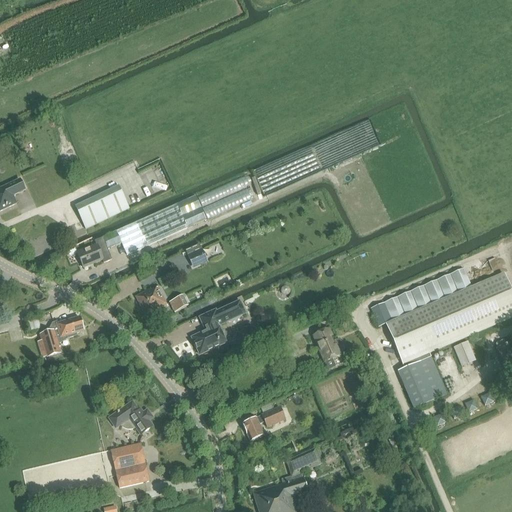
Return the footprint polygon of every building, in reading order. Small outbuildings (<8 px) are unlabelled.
[(20,180),(0,189),(0,211),(16,204),(13,196),(25,190),(20,180)] [(145,186),(132,191),(137,201),(162,191),(159,182),(152,185),(151,182),(144,184),(145,186)] [(75,208),(85,229),(128,209),(118,187),(75,208)] [(127,256),(187,229),(176,205),(116,232),(121,244),(127,256)] [(116,232),(103,238),(107,250),(121,244),(116,232)] [(96,246),(77,254),(83,268),(84,268),(83,267),(94,262),(94,263),(102,260),(104,264),(112,260),(107,250),(103,238),(95,242),(96,246)] [(188,256),(194,269),(208,263),(203,249),(188,256)] [(370,310),(378,328),(385,325),(402,364),(511,316),(511,293),(503,273),(471,288),(463,270),(370,310)] [(135,297),(146,318),(167,307),(158,288),(151,291),(150,289),(135,297)] [(169,303),(174,313),(187,306),(182,296),(169,303)] [(242,315),(245,314),(239,302),(216,313),(215,311),(200,318),(206,332),(192,338),(195,344),(194,345),(196,350),(197,349),(200,355),(226,343),(224,339),(225,337),(226,335),(226,333),(224,331),(222,331),(220,331),(218,326),(227,322),(231,322),(235,321),(239,319),(242,315)] [(40,335),(39,336),(46,358),(60,354),(57,345),(55,339),(67,336),(68,339),(76,336),(75,334),(80,332),(82,332),(81,326),(82,325),(80,320),(80,321),(79,318),(56,325),(56,323),(52,325),(49,330),(50,334),(46,335),(40,337),(40,335)] [(10,331),(0,333),(0,366),(26,360),(19,330),(11,332),(10,331)] [(329,330),(313,337),(323,363),(325,363),(328,370),(336,367),(332,359),(340,356),(335,346),(341,343),(340,340),(334,342),(329,330)] [(397,372),(413,409),(446,395),(430,358),(397,372)] [(490,394),(482,397),(485,406),(493,402),(490,394)] [(473,401),(465,404),(469,413),(477,409),(473,401)] [(112,417),(118,426),(120,425),(120,426),(122,427),(123,428),(124,429),(126,429),(127,430),(128,430),(129,430),(130,430),(131,429),(132,429),(133,429),(135,428),(140,435),(152,427),(148,421),(150,420),(146,415),(149,414),(146,411),(142,414),(140,410),(138,412),(131,403),(112,417)] [(459,407),(450,411),(454,419),(462,415),(459,407)] [(242,425),(250,442),(264,436),(259,424),(265,422),(268,428),(285,420),(279,408),(242,425)] [(442,414),(434,418),(437,426),(446,423),(442,414)] [(148,481),(140,445),(111,451),(119,488),(148,481)] [(253,495),(258,511),(294,511),(293,507),(294,507),(291,498),(307,493),(303,479),(302,479),(300,473),(320,464),(314,450),(287,462),(291,477),(282,480),(283,486),(253,495)]
